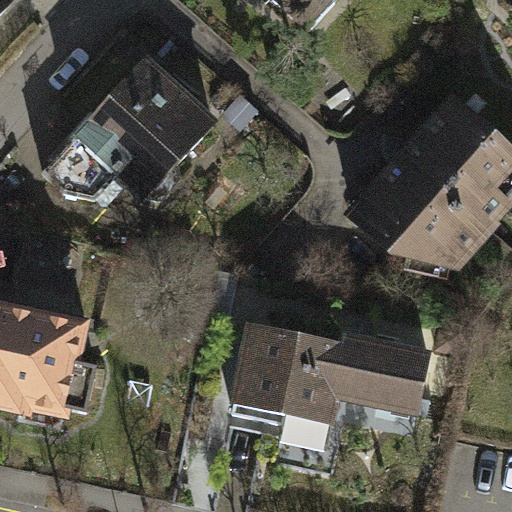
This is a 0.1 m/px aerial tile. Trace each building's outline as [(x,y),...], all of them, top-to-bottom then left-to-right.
[(0,0),(0,11),(9,2),(5,0),(0,0)] [(273,0),(309,34),(337,6),(330,0),(273,0)] [(141,197),(163,203),(181,182),(177,164),(214,125),(144,65),(40,174),(62,195),(95,200),(118,177),(141,197)] [(511,189),(511,155),(452,101),(350,213),(388,250),(455,268),(487,232),(484,221),(511,189)] [(93,242),(27,231),(19,284),(85,294),(93,242)] [(82,325),(0,308),(0,403),(19,407),(16,418),(59,427),(63,408),(83,412),(93,367),(74,363),(82,325)] [(358,351),(253,329),(235,415),(283,425),(286,410),(329,419),(334,394),(420,412),(432,354),(360,339),(358,351)]
